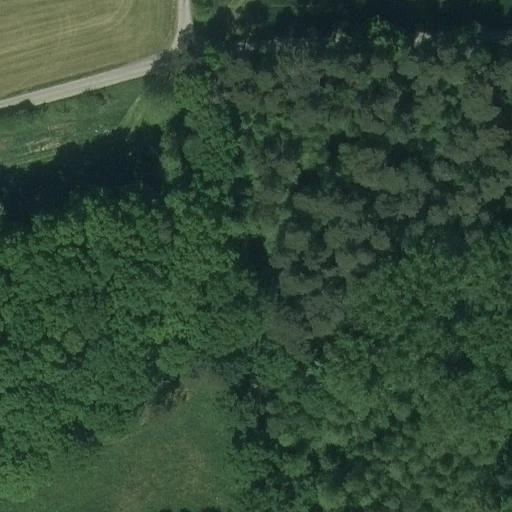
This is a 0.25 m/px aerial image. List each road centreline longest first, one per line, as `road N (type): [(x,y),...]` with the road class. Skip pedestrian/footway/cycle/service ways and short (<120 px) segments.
road 1 (track): [(189,46),(187,104),(300,511)]
road 2 (unclassified): [(189,46),(511,37)]
road 3 (unclassified): [(0,102),(189,46)]
